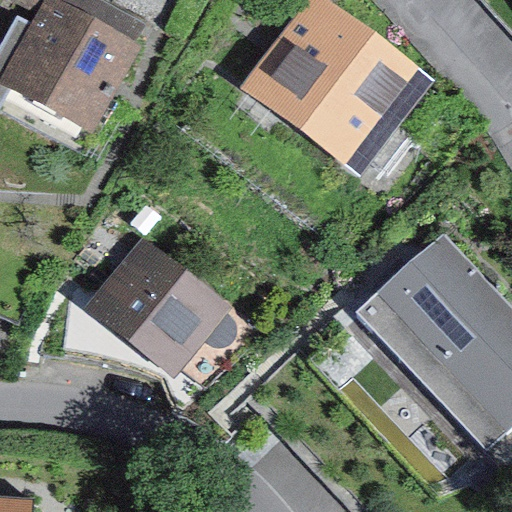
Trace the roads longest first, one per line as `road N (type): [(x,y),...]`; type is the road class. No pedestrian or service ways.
road 1 (residential): [(0,405),(148,427),(224,468),(265,511)]
road 2 (residential): [(417,0),(493,80),(511,115)]
